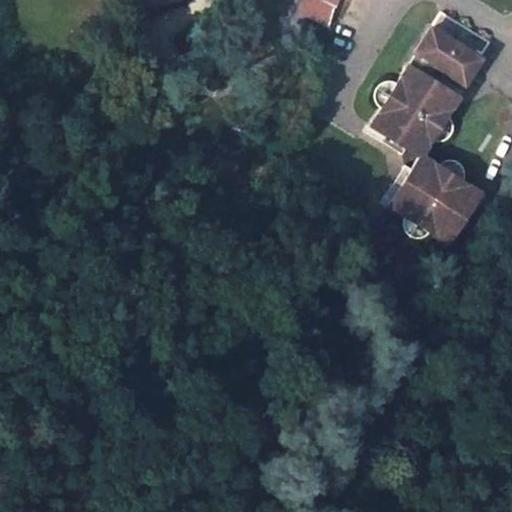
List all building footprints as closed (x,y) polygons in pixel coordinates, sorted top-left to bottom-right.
[(406,153),(417,160),(430,139),(442,120),(455,100),(431,86),(421,79),(430,63),(441,70),(463,84),(479,60),(477,59),(431,28),(414,54),(418,57),(398,89),(384,112),(372,131),(406,153)] [(421,79),(431,86),(441,70),(430,63),(421,79)] [(380,110),(384,112),(398,89),(396,88),(392,86),(386,85),(385,85),(381,86),(378,88),(376,91),(375,94),(374,98),(375,103),(377,107),(380,110)] [(445,121),(442,120),(430,139),(433,142),(436,143),(440,144),(444,143),(447,141),(449,138),(451,135),(451,131),(450,127),(448,124),(445,121)] [(428,236),(444,246),(454,230),(475,197),(458,186),(438,173),(417,160),(410,171),(387,210),(405,222),(428,236)] [(440,171),(438,173),(458,186),(460,182),(460,178),(459,175),(457,171),(454,169),(450,167),(446,167),(443,168),(440,171)] [(425,239),(428,236),(405,222),(404,226),(403,230),(404,234),(406,237),(410,240),(413,241),(418,242),(422,241),(425,239)]
